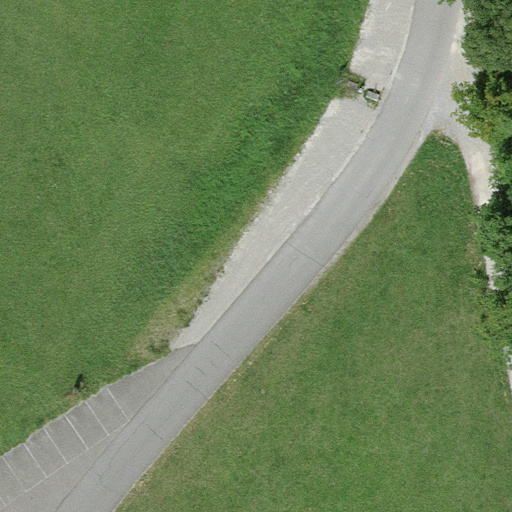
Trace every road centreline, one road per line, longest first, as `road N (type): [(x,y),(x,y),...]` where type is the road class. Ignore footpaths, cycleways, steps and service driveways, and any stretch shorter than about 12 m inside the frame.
road 1 (unclassified): [(83,511),(323,241),(463,22),(460,0)]
road 2 (track): [(463,22),(511,324)]
